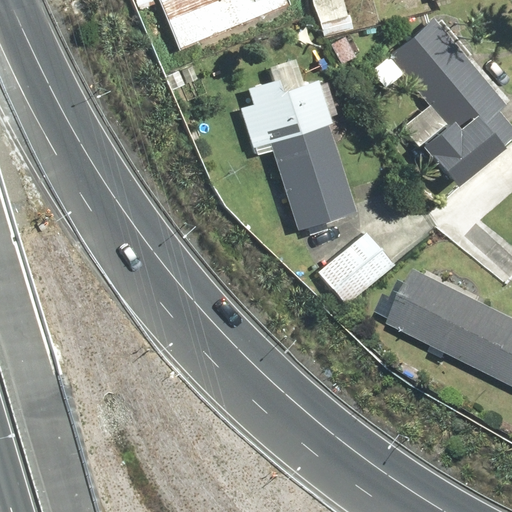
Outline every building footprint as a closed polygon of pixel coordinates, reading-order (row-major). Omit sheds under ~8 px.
[(154,0),(176,52),(284,5),(282,0),(154,0)] [(506,100),(437,15),(367,72),(379,88),(397,73),(425,106),(397,128),(447,189),(511,135),(492,111),(506,100)] [(292,89),(287,71),(267,77),(268,82),(246,88),(245,84),(231,88),(235,100),(244,98),(246,103),(237,106),(252,158),(269,153),(280,188),(252,197),(262,232),(289,224),(292,234),(354,216),(314,83),(292,89)] [(391,265),(360,232),(314,275),(344,308),(391,265)] [(511,319),(419,270),(390,323),(511,387),(511,319)]
